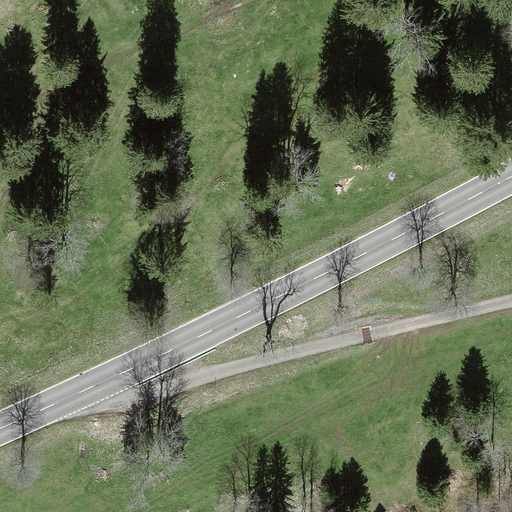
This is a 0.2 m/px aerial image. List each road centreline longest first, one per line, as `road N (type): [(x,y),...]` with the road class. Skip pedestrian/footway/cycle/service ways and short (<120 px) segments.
road 1 (primary): [(511,176),(100,382)]
road 2 (unclassified): [(100,382),(125,396),(144,395),(511,300)]
